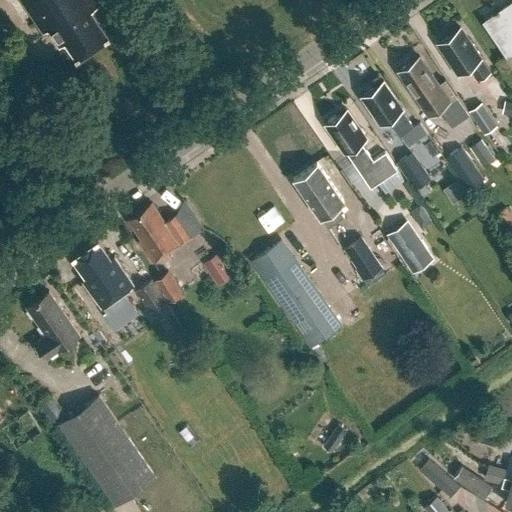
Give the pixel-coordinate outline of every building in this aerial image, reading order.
[(66,41),(77,58),(109,35),(91,9),(103,1),(101,0),(20,0),(44,33),(49,29),(60,45),(66,41)] [(497,9),(494,12),(495,12),(483,21),(506,55),(511,51),(511,0),(497,10),(497,9)] [(459,73),(469,65),(479,79),(490,70),(481,57),(482,56),(469,37),(468,39),(459,27),(437,42),(459,73)] [(444,81),(439,85),(418,55),(398,70),(428,114),(454,95),(444,81)] [(383,81),(362,96),(380,122),(388,117),(400,134),(399,135),(407,146),(427,132),(419,121),(411,126),(399,109),(402,107),(383,81)] [(468,110),(484,132),(497,123),(481,101),(468,110)] [(359,169),(371,186),(396,168),(385,151),(373,159),(360,140),(366,136),(347,108),(325,123),(345,152),(346,150),(359,169)] [(443,157),(458,179),(464,175),(472,187),(484,179),(460,145),(443,157)] [(429,179),(411,152),(395,163),(413,190),(429,179)] [(318,219),(327,232),(341,222),(332,208),(344,200),(317,162),(294,178),(321,217),(318,219)] [(140,240),(153,260),(157,257),(158,259),(179,244),(179,242),(191,234),(177,214),(166,222),(153,203),(129,219),(143,238),(140,240)] [(511,226),(511,207),(509,203),(499,210),(510,228),(511,226)] [(421,228),(431,222),(419,204),(409,210),(421,228)] [(437,257),(410,217),(388,232),(415,271),(437,257)] [(344,248),(365,279),(386,264),(365,233),(344,248)] [(103,303),(108,310),(105,313),(113,325),(135,309),(122,290),(134,282),(115,256),(111,258),(98,239),(72,258),(86,277),(84,279),(102,304),(103,303)] [(281,240),(254,259),(312,341),(339,322),(281,240)] [(163,264),(150,274),(166,296),(180,286),(163,264)] [(164,301),(165,300),(150,279),(135,290),(150,311),(151,310),(170,336),(183,327),(164,301)] [(27,306),(47,334),(36,342),(47,357),(80,334),(49,291),(27,306)] [(100,395),(60,423),(116,504),(156,476),(100,395)] [(325,444),(333,450),(349,427),(341,421),(325,444)] [(494,445),(497,435),(484,430),(480,441),(494,445)] [(419,468),(451,496),(460,486),(428,458),(419,468)] [(488,465),(486,471),(504,476),(505,470),(488,465)] [(484,498),(492,487),(462,466),(454,477),(484,498)] [(486,471),(484,477),(502,483),(504,476),(486,471)] [(506,503),(511,504),(511,478),(504,476),(502,483),(501,486),(511,489),(507,502),(506,502),(506,503)] [(436,496),(424,506),(428,511),(448,511),(449,511),(436,496)]
